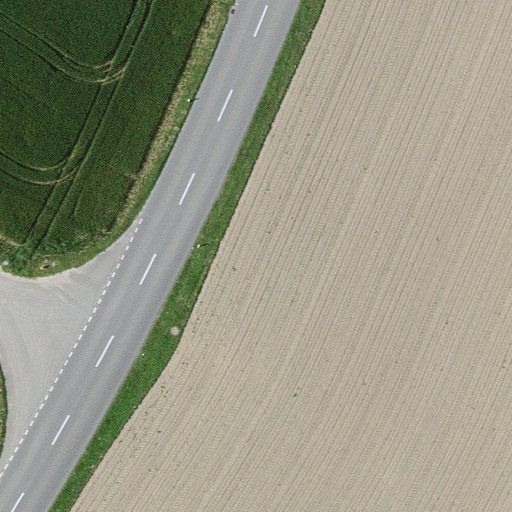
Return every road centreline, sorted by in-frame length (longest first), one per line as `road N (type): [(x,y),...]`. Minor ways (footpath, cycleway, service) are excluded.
road 1 (secondary): [(269,0),(95,369)]
road 2 (secondary): [(95,369),(12,511)]
